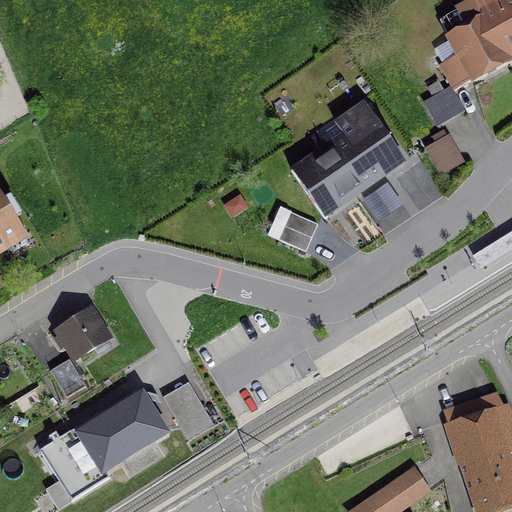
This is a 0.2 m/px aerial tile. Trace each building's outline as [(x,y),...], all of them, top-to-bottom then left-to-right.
[(503,14),(495,0),(477,0),(440,21),(460,57),(440,68),(453,91),(509,60),(505,53),(510,50),(493,19),(503,14)] [(493,19),(510,50),(511,48),(511,0),(495,0),(503,14),(493,19)] [(428,105),(439,126),(464,112),(453,91),(428,105)] [(343,134),(293,169),(325,217),(404,162),(364,104),(335,123),(343,134)] [(450,135),(420,152),(435,179),(465,161),(450,135)] [(318,225),(280,209),(269,237),(306,253),(318,225)] [(0,212),(0,252),(18,242),(0,212)] [(85,312),(49,335),(68,365),(104,342),(85,312)] [(83,388),(68,365),(52,376),(67,399),(83,388)] [(462,442),(485,511),(489,511),(511,503),(511,426),(497,397),(446,414),(458,443),(462,442)] [(141,399),(76,440),(71,432),(40,451),(72,502),(109,479),(104,470),(163,433),(141,399)] [(176,420),(189,441),(214,426),(201,405),(176,420)] [(410,472),(351,511),(400,511),(426,495),(410,472)]
